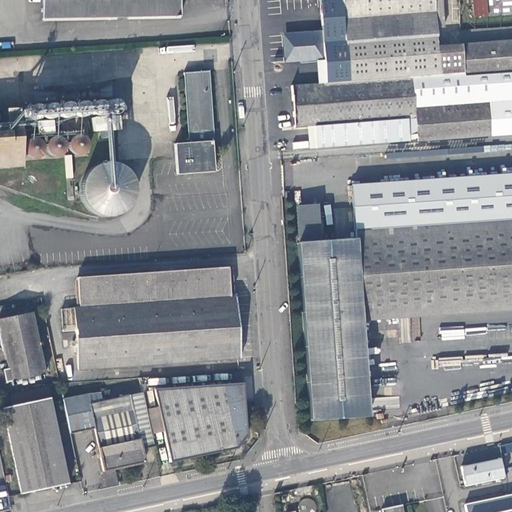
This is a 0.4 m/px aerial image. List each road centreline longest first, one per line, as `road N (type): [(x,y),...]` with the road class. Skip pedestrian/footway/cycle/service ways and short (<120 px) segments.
road 1 (unclassified): [(246,0),(276,471)]
road 2 (tertiary): [(511,421),(276,471)]
road 3 (unknown): [(212,56),(0,72)]
road 4 (tertiary): [(276,471),(89,511)]
road 5 (unknown): [(223,175),(226,225),(161,234),(162,179)]
